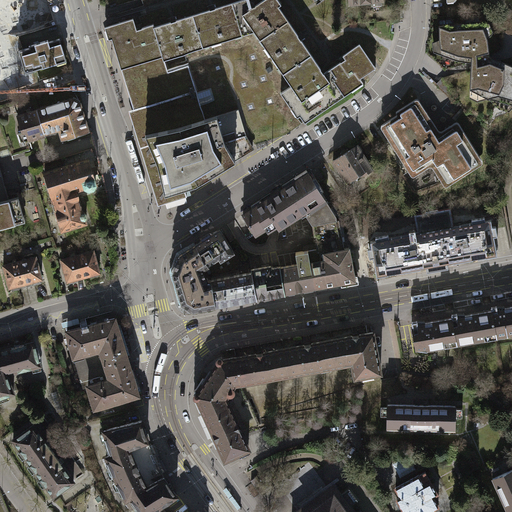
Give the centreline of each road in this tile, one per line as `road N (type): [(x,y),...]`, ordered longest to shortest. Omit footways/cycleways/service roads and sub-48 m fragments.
road 1 (residential): [(140,244),(300,153),(387,91),(406,55),(416,0)]
road 2 (tertiary): [(140,244),(73,0)]
road 3 (secondary): [(171,363),(208,331),(378,300)]
road 4 (residential): [(0,327),(147,287)]
road 5 (secondary): [(378,300),(511,275)]
